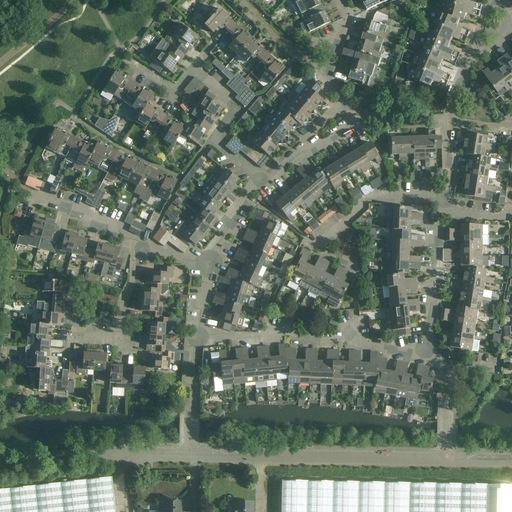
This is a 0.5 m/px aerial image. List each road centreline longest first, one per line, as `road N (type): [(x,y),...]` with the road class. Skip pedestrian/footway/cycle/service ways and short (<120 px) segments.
road 1 (unclassified): [(190,456),(448,458)]
road 2 (residential): [(340,0),(342,22),(326,74),(350,126),(262,181)]
road 3 (residential): [(193,348),(301,337),(429,349)]
road 4 (residential): [(262,181),(222,151),(216,134),(230,114),(227,100),(196,69),(172,90),(131,65)]
road 5 (residential): [(511,31),(466,68),(451,100),(442,202)]
road 6 (residential): [(347,264),(321,250),(361,203),(442,202)]
road 7 (residential): [(76,334),(128,332),(138,241)]
road 8 (residential): [(440,211),(429,349)]
road 9 (unclassified): [(61,458),(117,449),(190,456)]
